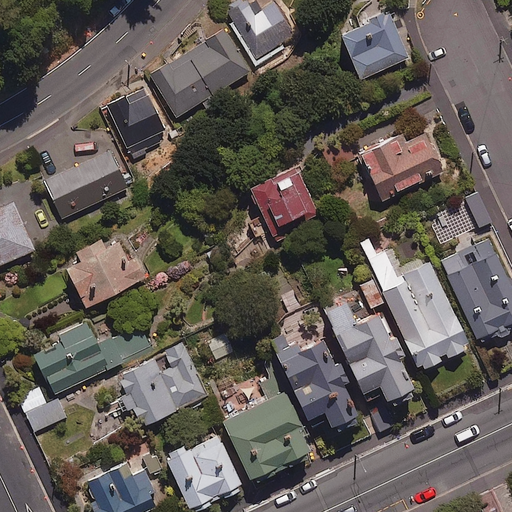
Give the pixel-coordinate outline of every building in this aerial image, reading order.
[(254,14),(244,0),(240,0),(226,10),(257,58),(293,35),(272,3),(254,14)] [(408,58),(388,13),(339,35),(359,79),(408,58)] [(249,72),(223,30),(168,64),(166,61),(149,71),(177,116),(201,101),(210,115),(220,108),(212,95),(249,72)] [(126,102),(123,97),(107,105),(135,159),(147,153),(145,150),(161,142),(157,136),(165,131),(145,92),(126,102)] [(422,136),(407,144),(402,134),(360,156),(382,199),(440,169),(422,136)] [(126,188),(109,151),(44,181),(61,218),(126,188)] [(289,235),(284,224),(306,214),(308,220),(318,215),(296,167),(250,189),(275,242),(289,235)] [(490,221),(476,192),(427,214),(440,244),(490,221)] [(0,263),(31,250),(10,203),(0,207),(0,263)] [(439,261),(478,342),(494,334),(497,341),(511,333),(511,329),(510,326),(511,325),(511,276),(511,274),(506,277),(488,238),(439,261)] [(445,358),(464,349),(462,344),(466,342),(425,255),(393,270),(384,251),(376,255),(369,241),(360,246),(416,365),(420,363),(423,369),(439,361),(436,356),(443,353),(445,358)] [(126,262),(116,244),(65,270),(84,308),(143,278),(133,258),(126,262)] [(383,303),(371,279),(360,284),(371,308),(383,303)] [(377,384),(383,401),(410,386),(397,356),(401,355),(393,335),(385,338),(376,314),(351,323),(343,302),(336,305),(331,292),(319,297),(356,392),(377,384)] [(95,346),(84,322),(52,337),(55,345),(32,355),(50,395),(152,348),(141,325),(95,346)] [(225,332),(206,341),(215,360),(234,351),(225,332)] [(320,410),(328,428),(356,415),(342,385),(348,382),(340,364),(334,367),(321,338),(299,348),(296,340),(289,344),(284,332),(266,340),(273,356),(289,390),(302,418),(320,410)] [(145,425),(190,403),(192,408),(204,403),(201,397),(207,395),(181,343),(154,356),(155,359),(113,379),(128,409),(131,407),(137,419),(141,417),(145,425)] [(261,383),(270,401),(223,423),(251,484),(306,459),(304,454),(307,453),(296,429),(300,427),(284,392),(289,390),(273,356),(264,360),(272,378),(261,383)] [(65,418),(57,399),(25,413),(34,432),(65,418)] [(393,425),(388,408),(374,412),(379,430),(393,425)] [(208,502),(221,496),(222,499),(239,491),(238,488),(241,487),(217,435),(184,450),(182,447),(167,454),(169,457),(165,459),(189,511),(193,509),(194,511),(209,505),(208,502)] [(145,511),(155,507),(149,495),(155,492),(144,471),(132,477),(125,463),(86,482),(99,508),(89,511),(145,511)] [(511,511),(511,489),(509,482),(491,490),(500,511),(511,511)]
